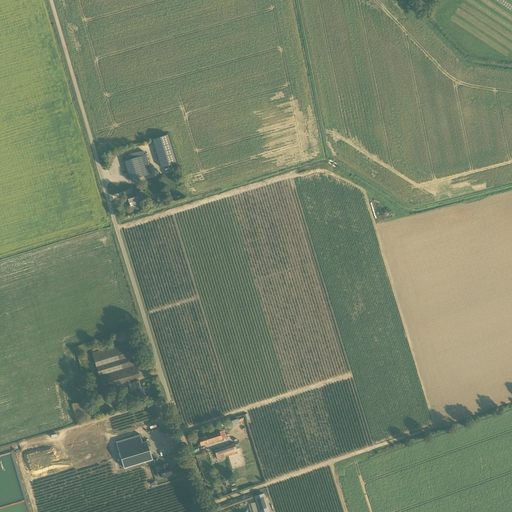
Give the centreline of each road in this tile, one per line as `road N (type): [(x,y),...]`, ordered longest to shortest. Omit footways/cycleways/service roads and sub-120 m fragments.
road 1 (unclassified): [(211,511),(101,175)]
road 2 (track): [(511,401),(208,504)]
road 3 (track): [(101,175),(50,0)]
